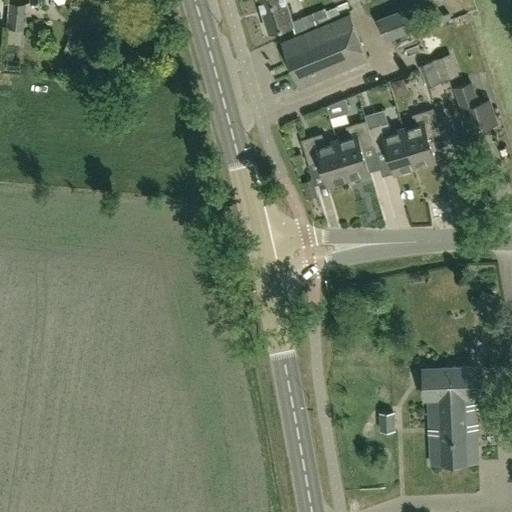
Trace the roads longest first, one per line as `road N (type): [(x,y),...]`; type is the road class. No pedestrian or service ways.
road 1 (secondary): [(265,261),(194,0)]
road 2 (secondary): [(311,511),(265,261)]
road 3 (tertiary): [(265,261),(376,245),(511,240)]
